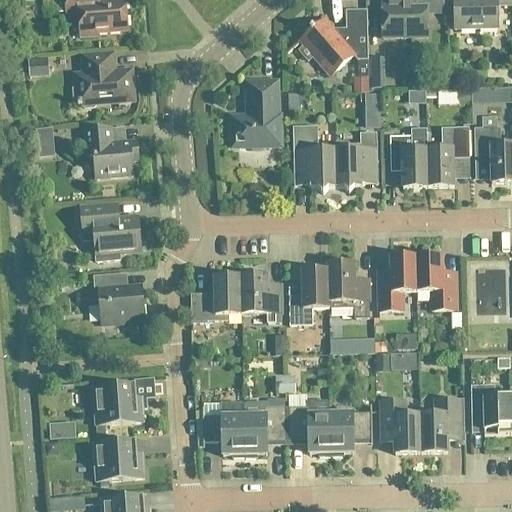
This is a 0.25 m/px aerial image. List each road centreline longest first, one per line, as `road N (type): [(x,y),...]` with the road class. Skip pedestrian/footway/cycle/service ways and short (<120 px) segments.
road 1 (residential): [(511,217),(190,227)]
road 2 (residential): [(190,501),(511,496)]
road 3 (residential): [(190,501),(173,270),(190,227)]
road 4 (residential): [(190,227),(184,89),(193,71),(279,0)]
